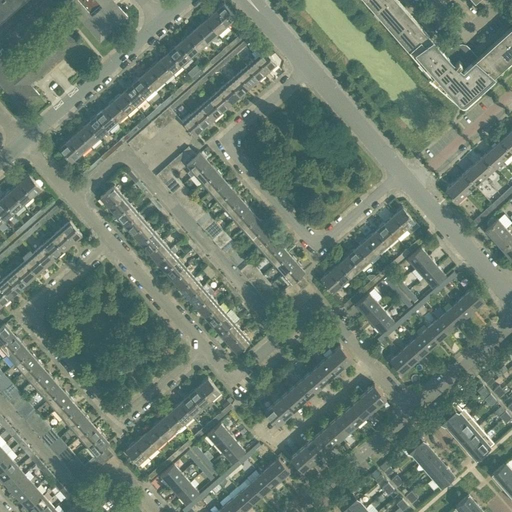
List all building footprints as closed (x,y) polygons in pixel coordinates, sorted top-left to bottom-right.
[(0,0),(0,59),(68,0),(67,0),(59,7),(53,0),(0,0)] [(128,17),(113,0),(69,0),(67,3),(68,3),(81,18),(81,19),(100,41),(128,17)] [(443,54),(395,0),(367,0),(370,3),(372,2),(383,15),(381,16),(393,29),(394,28),(405,41),(404,42),(415,55),(416,54),(427,66),(426,67),(431,74),(430,75),(431,76),(432,76),(439,84),(439,85),(439,84),(448,91),(447,92),(448,92),(456,99),(457,100),(457,99),(462,103),(462,104),(463,104),(464,104),(465,104),(466,103),(468,102),(469,102),(468,101),(476,94),(477,94),(476,92),(479,89),(481,88),(480,87),(493,76),(491,74),(497,69),(498,70),(511,59),(510,57),(511,55),(511,29),(478,60),(476,58),(473,60),(465,51),(464,50),(462,50),(461,50),(447,55),(445,52),(443,54)] [(227,24),(236,16),(224,2),(215,11),(227,24)] [(218,32),(227,24),(215,11),(206,18),(218,32)] [(209,40),(218,32),(206,18),(197,26),(209,40)] [(30,84),(79,41),(64,24),(15,67),(6,56),(0,60),(0,83),(23,109),(40,95),(30,84)] [(200,48),(209,40),(197,26),(188,34),(200,48)] [(240,40),(250,31),(247,28),(238,36),(240,40)] [(191,56),(200,48),(188,34),(179,42),(191,56)] [(245,45),(255,37),(252,34),(242,42),(245,45)] [(231,48),(240,40),(238,36),(228,44),(231,48)] [(181,64),(191,56),(179,42),(169,50),(181,64)] [(236,53),(245,45),(242,42),(233,50),(236,53)] [(223,55),(231,48),(228,44),(220,52),(223,55)] [(268,70),(277,62),(265,49),(256,57),(268,70)] [(172,72),(181,64),(169,50),(160,58),(172,72)] [(227,61),(236,53),(233,50),(224,57),(227,61)] [(213,63),(223,55),(220,52),(210,60),(213,63)] [(218,69),(227,61),(224,57),(215,66),(218,69)] [(259,78),(268,70),(256,57),(247,65),(259,78)] [(163,80),(172,72),(160,58),(151,66),(163,80)] [(204,71),(213,63),(210,60),(201,68),(204,71)] [(250,86),(259,78),(247,65),(238,72),(250,86)] [(154,88),(163,80),(151,66),(142,74),(154,88)] [(209,77),(218,69),(215,66),(206,74),(209,77)] [(195,80),(204,71),(201,68),(192,76),(195,80)] [(240,94),(250,86),(238,72),(228,81),(240,94)] [(145,96),(154,88),(142,74),(133,82),(145,96)] [(200,85),(209,77),(206,74),(197,82),(200,85)] [(186,88),(195,80),(192,76),(183,84),(186,88)] [(231,102),(240,94),(228,81),(219,89),(231,102)] [(136,104),(145,96),(133,82),(124,91),(136,104)] [(190,93),(200,85),(197,82),(187,90),(190,93)] [(177,95),(186,88),(183,84),(174,92),(177,95)] [(222,110),(231,102),(219,89),(210,97),(222,110)] [(181,101),(190,93),(187,90),(179,97),(181,101)] [(127,112),(136,104),(124,91),(115,98),(127,112)] [(168,103),(177,95),(174,92),(165,100),(168,103)] [(172,109),(181,101),(179,97),(170,105),(172,109)] [(213,118),(222,110),(210,97),(201,105),(213,118)] [(118,120),(127,112),(115,98),(105,107),(118,120)] [(158,111),(168,103),(165,100),(155,108),(158,111)] [(173,119),(177,114),(172,109),(170,105),(165,110),(173,119)] [(204,126),(213,118),(201,105),(192,113),(204,126)] [(109,128),(118,120),(105,107),(97,114),(109,128)] [(149,120),(158,111),(155,108),(146,116),(149,120)] [(168,123),(173,119),(165,110),(160,114),(168,123)] [(194,135),(204,126),(192,113),(182,121),(194,135)] [(99,136),(109,128),(97,114),(87,122),(99,136)] [(164,126),(168,123),(160,114),(156,117),(164,126)] [(140,128),(149,120),(146,116),(137,124),(140,128)] [(159,130),(164,126),(156,117),(151,121),(159,130)] [(154,135),(159,130),(151,121),(146,126),(154,135)] [(90,144),(99,136),(87,122),(78,130),(90,144)] [(131,136),(135,132),(140,128),(137,124),(128,132),(131,136)] [(150,138),(154,135),(146,126),(142,129),(150,138)] [(145,143),(150,138),(142,129),(137,134),(145,143)] [(81,152),(90,144),(78,130),(69,139),(81,152)] [(511,150),(511,132),(510,131),(501,139),(511,150)] [(122,143),(131,136),(128,132),(119,140),(122,143)] [(141,147),(145,143),(137,134),(133,138),(141,147)] [(136,151),(141,147),(133,138),(128,142),(136,151)] [(72,161),(81,152),(69,139),(60,147),(72,161)] [(503,160),(511,151),(511,150),(501,139),(492,147),(503,160)] [(113,151),(122,143),(119,140),(110,148),(113,151)] [(192,159),(197,155),(189,146),(184,150),(192,159)] [(494,168),(503,160),(492,147),(483,156),(494,168)] [(103,160),(113,151),(110,148),(101,156),(103,160)] [(188,163),(192,159),(184,150),(180,153),(188,163)] [(188,163),(187,163),(191,168),(187,172),(191,176),(195,172),(209,160),(200,151),(197,155),(192,159),(188,163)] [(183,166),(187,163),(188,163),(180,153),(175,157),(183,166)] [(94,168),(103,160),(101,156),(91,164),(94,168)] [(485,176),(494,168),(483,156),(474,164),(485,176)] [(178,171),(183,166),(175,157),(170,162),(178,171)] [(203,182),(217,169),(209,160),(195,172),(203,182)] [(170,162),(166,166),(174,175),(175,173),(178,171),(170,162)] [(85,176),(94,168),(91,164),(82,172),(85,176)] [(476,185),(485,176),(474,164),(464,172),(476,185)] [(166,166),(161,170),(169,179),(174,175),(166,166)] [(211,190),(224,178),(217,169),(203,182),(211,190)] [(136,182),(139,179),(131,170),(127,173),(136,182)] [(164,183),(169,179),(161,170),(156,174),(164,183)] [(467,193),(476,185),(464,172),(455,181),(467,193)] [(32,195),(41,187),(40,186),(35,180),(29,173),(20,181),(32,195)] [(168,188),(179,178),(175,173),(174,175),(169,179),(164,183),(168,188)] [(35,180),(40,186),(44,182),(39,177),(35,180)] [(172,192),(183,183),(179,178),(168,188),(172,192)] [(219,200),(232,188),(224,178),(211,190),(219,200)] [(144,191),(147,188),(139,179),(136,182),(144,191)] [(23,203),(32,195),(20,181),(11,189),(23,203)] [(467,193),(455,181),(446,189),(446,188),(446,189),(457,202),(458,201),(467,193)] [(176,197),(187,187),(183,183),(172,192),(176,197)] [(109,206),(122,194),(114,184),(100,196),(109,206)] [(505,198),(511,191),(511,187),(511,186),(501,195),(505,198)] [(180,201),(191,192),(187,187),(176,197),(180,201)] [(152,200),(155,198),(147,188),(144,191),(152,200)] [(227,209),(240,197),(232,188),(219,200),(227,209)] [(14,211),(23,203),(11,189),(2,197),(14,211)] [(188,210),(199,201),(191,192),(180,201),(188,210)] [(117,215),(131,203),(122,194),(109,206),(117,215)] [(495,206),(505,198),(501,195),(492,203),(495,206)] [(0,213),(5,219),(14,211),(2,197),(0,199),(0,213)] [(235,218),(249,206),(240,197),(227,209),(235,218)] [(160,209),(163,206),(155,198),(152,200),(160,209)] [(46,210),(55,202),(52,199),(43,207),(46,210)] [(192,215),(203,205),(199,201),(188,210),(192,215)] [(125,224),(139,212),(131,203),(117,215),(125,224)] [(486,215),(495,206),(492,203),(483,211),(486,215)] [(57,204),(51,210),(54,213),(60,208),(57,204)] [(196,219),(207,210),(203,205),(192,215),(196,219)] [(168,218),(171,215),(163,206),(160,209),(168,218)] [(243,227),(257,215),(249,206),(235,218),(243,227)] [(406,228),(415,220),(403,206),(394,214),(406,228)] [(36,218),(45,210),(46,210),(43,207),(34,215),(36,218)] [(200,224),(211,215),(207,210),(196,219),(200,224)] [(477,223),(486,215),(483,211),(474,220),(477,223)] [(133,233),(146,221),(139,212),(125,224),(133,233)] [(397,236),(406,228),(394,214),(385,222),(397,236)] [(27,226),(36,218),(34,215),(25,223),(27,226)] [(41,224),(48,218),(45,215),(39,221),(41,224)] [(176,228),(179,225),(171,215),(168,218),(176,228)] [(204,229),(215,219),(211,215),(200,224),(204,229)] [(251,236),(265,224),(257,215),(243,227),(251,236)] [(494,238),(506,227),(498,218),(499,218),(498,217),(485,229),(486,230),(486,229),(494,238)] [(73,241),(82,233),(70,219),(61,227),(73,241)] [(212,238),(223,228),(215,219),(204,229),(212,238)] [(32,232),(41,224),(39,221),(30,228),(32,232)] [(141,242),(154,230),(146,221),(133,233),(141,242)] [(388,244),(397,236),(385,222),(376,230),(388,244)] [(18,234),(27,226),(25,223),(15,231),(18,234)] [(259,245),(273,233),(265,224),(251,236),(259,245)] [(184,237),(187,234),(179,225),(176,228),(184,237)] [(64,249),(73,241),(61,227),(52,236),(64,249)] [(502,248),(511,238),(511,233),(506,227),(494,238),(502,248)] [(23,240),(32,232),(30,228),(20,236),(23,240)] [(221,247),(232,238),(223,228),(212,238),(221,247)] [(149,251),(163,239),(154,230),(141,242),(149,251)] [(379,252),(388,244),(376,230),(367,238),(379,252)] [(9,242),(18,234),(15,231),(6,239),(9,242)] [(267,254),(281,242),(273,233),(259,245),(267,254)] [(192,246),(195,243),(187,234),(184,237),(192,246)] [(419,243),(425,238),(422,235),(416,240),(419,243)] [(14,248),(23,240),(20,236),(11,244),(14,248)] [(55,257),(64,249),(52,236),(43,243),(55,257)] [(225,252),(236,242),(232,238),(221,247),(225,252)] [(369,260),(379,252),(367,238),(357,246),(369,260)] [(511,238),(502,248),(510,257),(511,255),(511,238)] [(0,250),(9,242),(6,239),(0,244),(0,250)] [(157,260),(170,248),(163,239),(149,251),(157,260)] [(410,251),(419,243),(416,240),(407,248),(410,251)] [(229,256),(240,247),(236,242),(225,252),(229,256)] [(275,264),(289,252),(281,242),(267,254),(275,264)] [(46,265),(55,257),(43,243),(34,251),(46,265)] [(200,255),(203,252),(195,243),(192,246),(200,255)] [(5,256),(14,248),(11,244),(2,253),(5,256)] [(174,245),(170,248),(157,260),(165,269),(178,257),(174,252),(177,249),(174,245)] [(360,268),(369,260),(357,246),(348,254),(360,268)] [(416,267),(429,255),(421,246),(408,257),(416,267)] [(233,261),(244,251),(240,247),(229,256),(233,261)] [(401,259),(410,251),(407,248),(398,256),(401,259)] [(37,273),(46,265),(34,251),(25,259),(37,273)] [(237,265),(247,256),(244,251),(233,261),(237,265)] [(208,264),(211,261),(203,252),(200,255),(208,264)] [(283,273),(297,261),(289,252),(275,264),(283,273)] [(351,276),(360,268),(348,254),(339,262),(351,276)] [(424,276),(438,264),(429,255),(416,267),(424,276)] [(241,270),(251,260),(247,256),(237,265),(241,270)] [(392,267),(401,259),(398,256),(389,264),(392,267)] [(173,279),(187,267),(178,257),(165,269),(173,279)] [(28,281),(37,273),(25,259),(15,268),(28,281)] [(245,274),(255,265),(251,260),(241,270),(245,274)] [(216,273),(219,270),(211,261),(208,264),(216,273)] [(291,282),(293,281),(297,277),(301,274),(305,270),(297,261),(283,273),(291,282)] [(342,284),(351,276),(339,262),(330,270),(342,284)] [(383,275),(392,267),(389,264),(380,272),(383,275)] [(433,286),(446,274),(438,264),(424,276),(433,286)] [(249,279),(260,269),(255,265),(245,274),(249,279)] [(181,288),(195,276),(187,267),(173,279),(181,288)] [(18,289),(28,281),(15,268),(6,276),(18,289)] [(253,283),(263,274),(260,269),(249,279),(253,283)] [(224,282),(227,279),(219,270),(216,273),(224,282)] [(332,292),(342,284),(330,270),(320,278),(332,292)] [(398,283),(402,280),(393,270),(389,274),(398,283)] [(451,279),(457,274),(454,271),(448,276),(451,279)] [(374,283),(383,275),(380,272),(371,280),(374,283)] [(261,292),(271,283),(263,274),(253,283),(261,292)] [(297,277),(305,286),(309,283),(301,274),(297,277)] [(392,288),(396,285),(387,275),(384,278),(392,288)] [(0,286),(10,297),(18,289),(6,276),(0,281),(0,286)] [(189,297),(203,285),(195,276),(181,288),(189,297)] [(441,287),(451,279),(448,276),(439,284),(441,287)] [(301,290),(305,286),(297,277),(293,281),(301,290)] [(232,291),(235,288),(227,279),(224,282),(232,291)] [(364,291),(374,283),(371,280),(362,288),(364,291)] [(406,293),(410,289),(402,280),(398,283),(406,293)] [(203,285),(189,297),(197,306),(211,294),(214,290),(206,281),(203,285)] [(297,294),(301,290),(293,281),(291,282),(288,285),(297,294)] [(269,302),(280,293),(280,292),(271,283),(261,292),(269,302)] [(432,295),(441,287),(439,284),(429,292),(432,295)] [(292,298),(297,294),(288,285),(284,289),(292,298)] [(400,297),(404,294),(396,285),(392,288),(400,297)] [(0,305),(10,297),(0,286),(0,305)] [(475,308),(485,299),(473,286),(464,294),(475,308)] [(240,300),(243,297),(235,288),(232,291),(240,300)] [(355,299),(364,291),(362,288),(352,296),(355,299)] [(284,297),(288,302),(292,298),(284,289),(280,292),(280,293),(284,297)] [(414,302),(418,298),(410,289),(406,293),(414,302)] [(364,312),(378,301),(369,291),(356,303),(364,312)] [(423,303),(432,295),(429,292),(420,300),(423,303)] [(273,306),(279,301),(284,297),(280,293),(269,302),(273,306)] [(205,315),(219,303),(211,294),(197,306),(205,315)] [(408,306),(412,303),(404,294),(400,297),(408,306)] [(466,316),(475,308),(464,294),(455,302),(466,316)] [(350,304),(355,299),(352,296),(347,301),(350,304)] [(248,310),(251,307),(243,297),(240,300),(248,310)] [(283,306),(288,302),(284,297),(279,301),(283,306)] [(414,311),(423,303),(420,300),(411,308),(414,311)] [(372,322),(386,310),(378,301),(364,312),(372,322)] [(457,324),(466,316),(455,302),(445,311),(457,324)] [(213,324),(227,312),(219,303),(205,315),(213,324)] [(256,319),(259,316),(251,307),(248,310),(256,319)] [(405,319),(414,311),(411,308),(402,316),(405,319)] [(381,331),(394,320),(386,310),(372,322),(381,331)] [(448,332),(457,324),(445,311),(436,319),(448,332)] [(221,333),(235,321),(227,312),(213,324),(221,333)] [(264,328),(266,326),(267,325),(259,316),(256,319),(264,328)] [(395,328),(405,319),(402,316),(393,324),(395,328)] [(439,340),(448,332),(436,319),(427,327),(439,340)] [(229,342),(243,330),(235,321),(221,333),(229,342)] [(0,343),(13,332),(5,323),(1,326),(0,327),(0,343)] [(386,336),(386,335),(395,328),(393,324),(383,332),(386,336)] [(429,348),(439,340),(427,327),(418,335),(429,348)] [(229,342),(237,352),(239,350),(244,346),(251,340),(243,330),(229,342)] [(0,344),(7,353),(21,341),(13,332),(0,343),(0,344)] [(380,341),(386,336),(383,332),(377,338),(380,341)] [(420,356),(429,348),(418,335),(409,343),(420,356)] [(15,362),(29,350),(21,341),(7,353),(15,362)] [(411,364),(420,356),(409,343),(399,351),(411,364)] [(344,364),(352,357),(340,344),(332,350),(344,364)] [(244,346),(239,350),(243,355),(247,352),(248,351),(244,346)] [(23,371),(37,359),(29,350),(15,362),(23,371)] [(337,371),(344,364),(332,350),(325,357),(337,371)] [(402,372),(411,364),(399,351),(390,359),(402,372)] [(329,377),(337,371),(325,357),(317,364),(329,377)] [(31,380),(45,368),(37,359),(23,371),(31,380)] [(322,384),(329,377),(317,364),(310,370),(322,384)] [(504,364),(495,372),(498,376),(507,368),(504,364)] [(40,390),(53,378),(45,368),(31,380),(40,390)] [(314,390),(322,384),(310,370),(302,377),(314,390)] [(0,389),(1,391),(12,381),(4,372),(0,375),(0,389)] [(492,376),(485,381),(489,385),(495,379),(492,376)] [(211,399),(220,391),(208,377),(199,385),(211,399)] [(307,397),(314,390),(302,377),(295,383),(307,397)] [(48,399),(61,387),(53,378),(40,390),(48,399)] [(9,400),(20,390),(12,381),(1,391),(9,400)] [(299,404),(307,397),(295,383),(287,390),(299,404)] [(379,403),(386,396),(375,383),(367,390),(379,403)] [(500,383),(493,389),(496,393),(503,387),(500,383)] [(483,384),(477,389),(480,393),(486,387),(483,384)] [(202,407),(211,399),(199,385),(190,393),(202,407)] [(56,408),(69,396),(61,387),(48,399),(56,408)] [(503,387),(496,393),(499,396),(506,390),(503,387)] [(17,409),(28,400),(20,390),(9,400),(17,409)] [(292,410),(299,404),(287,390),(280,397),(292,410)] [(371,410),(379,403),(367,390),(359,396),(371,410)] [(193,415),(202,407),(190,393),(181,401),(193,415)] [(490,393),(483,399),(486,402),(493,396),(490,393)] [(64,417),(77,405),(69,396),(56,408),(64,417)] [(230,402),(233,399),(230,396),(227,398),(228,400),(223,404),(225,407),(224,408),(227,411),(229,409),(234,406),(232,403),(230,402)] [(364,416),(371,410),(359,396),(352,403),(364,416)] [(493,396),(486,402),(489,406),(496,400),(493,396)] [(284,417),(292,410),(280,397),(272,403),(284,417)] [(454,399),(436,415),(437,415),(444,424),(463,407),(462,408),(454,399)] [(25,419),(36,409),(28,400),(17,409),(25,419)] [(184,423),(193,415),(181,401),(172,409),(184,423)] [(276,424),(284,417),(272,403),(264,410),(276,424)] [(356,423),(364,416),(352,403),(344,409),(356,423)] [(388,413),(394,407),(390,403),(384,409),(388,413)] [(72,426),(85,414),(77,405),(64,417),(72,426)] [(463,407),(444,424),(446,423),(453,431),(471,416),(463,407)] [(33,428),(44,418),(36,409),(25,419),(33,428)] [(175,431),(184,423),(172,409),(163,417),(175,431)] [(348,430),(356,423),(344,409),(337,416),(348,430)] [(505,410),(498,416),(501,419),(508,413),(505,410)] [(508,413),(501,419),(504,423),(511,417),(508,413)] [(80,435),(93,423),(85,414),(72,426),(80,435)] [(212,419),(215,422),(221,417),(218,414),(212,419)] [(341,436),(348,430),(337,416),(329,423),(341,436)] [(471,416),(453,431),(461,440),(479,424),(471,416)] [(166,439),(175,431),(163,417),(154,425),(166,439)] [(7,429),(11,425),(4,418),(0,422),(7,429)] [(41,437),(52,427),(44,418),(33,428),(41,437)] [(215,422),(212,419),(206,424),(209,427),(215,422)] [(216,442),(229,430),(221,421),(208,432),(216,442)] [(88,444),(101,432),(93,423),(80,435),(88,444)] [(333,443),(341,436),(329,423),(322,429),(333,443)] [(479,424),(461,440),(468,449),(486,433),(479,424)] [(12,436),(16,432),(11,425),(7,429),(12,436)] [(157,447),(166,439),(154,425),(145,433),(157,447)] [(49,446),(60,436),(52,427),(41,437),(49,446)] [(326,449),(333,443),(322,429),(314,436),(326,449)] [(197,438),(203,433),(200,430),(194,434),(197,438)] [(224,451),(237,440),(229,430),(216,442),(224,451)] [(18,442),(22,439),(16,432),(12,436),(18,442)] [(102,449),(106,445),(110,442),(101,432),(88,444),(96,454),(98,452),(102,449)] [(418,432),(405,443),(412,451),(411,452),(425,440),(418,432)] [(147,455),(157,447),(145,433),(135,441),(147,455)] [(486,433),(468,449),(476,457),(494,442),(486,433)] [(197,438),(194,434),(188,440),(191,443),(197,438)] [(57,455),(68,445),(60,436),(49,446),(57,455)] [(318,456),(326,449),(314,436),(306,442),(318,456)] [(24,449),(28,446),(22,439),(18,442),(24,449)] [(232,461),(245,449),(237,440),(224,451),(232,461)] [(425,440),(411,452),(419,460),(432,449),(425,441),(426,441),(425,440)] [(138,463),(147,455),(135,441),(126,449),(138,463)] [(255,451),(262,445),(259,441),(252,447),(255,451)] [(311,462),(318,456),(306,442),(299,449),(311,462)] [(65,464),(76,455),(68,445),(57,455),(65,464)] [(110,458),(114,454),(106,445),(102,449),(110,458)] [(30,456),(34,452),(28,446),(24,449),(30,456)] [(179,454),(184,449),(181,446),(176,450),(179,454)] [(200,456),(204,452),(199,447),(195,450),(200,456)] [(249,455),(255,451),(252,447),(246,452),(249,455)] [(189,448),(186,451),(192,458),(196,455),(189,448)] [(106,461),(110,458),(102,449),(98,452),(106,461)] [(303,469),(311,462),(299,449),(291,456),(303,469)] [(432,449),(419,460),(426,469),(439,457),(432,449)] [(179,454),(176,450),(170,455),(173,459),(179,454)] [(0,470),(13,459),(7,452),(0,458),(0,470)] [(36,463),(40,459),(34,452),(30,456),(36,463)] [(101,465),(106,461),(98,452),(96,454),(94,456),(101,465)] [(200,456),(206,462),(209,459),(204,452),(200,456)] [(74,474),(84,464),(76,455),(65,464),(74,474)] [(97,469),(101,465),(94,456),(89,460),(97,469)] [(241,469),(247,464),(244,460),(241,457),(234,463),(237,466),(238,465),(241,469)] [(280,479),(290,470),(279,457),(268,466),(280,479)] [(439,457),(426,469),(433,477),(446,466),(439,457)] [(0,482),(19,466),(13,459),(0,470),(0,475),(1,477),(0,478),(0,482)] [(42,470),(46,466),(40,459),(36,463),(42,470)] [(92,473),(97,469),(89,460),(84,464),(88,468),(92,473)] [(202,470),(206,467),(201,461),(197,464),(202,470)] [(511,468),(506,461),(493,473),(500,481),(511,470),(511,468)] [(157,466),(160,470),(166,465),(163,462),(157,466)] [(169,483),(183,471),(174,462),(161,473),(169,483)] [(77,478),(88,468),(84,464),(74,474),(77,478)] [(214,465),(210,468),(216,475),(220,471),(214,465)] [(390,465),(384,470),(387,474),(393,469),(390,465)] [(9,486),(25,473),(19,466),(0,482),(0,483),(2,485),(6,482),(9,486)] [(48,476),(52,473),(46,466),(42,470),(48,476)] [(152,472),(155,475),(160,470),(157,466),(152,472)] [(228,474),(234,469),(231,466),(225,471),(228,474)] [(269,488),(280,479),(268,466),(258,475),(269,488)] [(446,466),(433,477),(440,485),(454,474),(446,466)] [(208,477),(212,473),(206,467),(202,470),(208,477)] [(82,483),(92,473),(88,468),(77,478),(82,483)] [(511,470),(500,481),(507,489),(511,485),(511,470)] [(177,492),(191,481),(183,471),(169,483),(177,492)] [(225,471),(216,479),(219,482),(228,474),(225,471)] [(11,497),(31,479),(25,473),(9,486),(13,491),(9,494),(11,497)] [(54,483),(58,480),(52,473),(48,476),(54,483)] [(381,473),(375,478),(378,482),(384,477),(381,473)] [(398,473),(391,479),(394,482),(401,476),(398,473)] [(259,497),(269,488),(258,475),(247,484),(259,497)] [(401,476),(394,482),(397,486),(404,480),(401,476)] [(21,500),(37,486),(31,479),(11,497),(13,499),(17,496),(21,500)] [(219,482),(216,479),(210,485),(213,488),(219,482)] [(60,490),(64,486),(58,480),(54,483),(60,490)] [(186,502),(199,490),(191,481),(177,492),(186,502)] [(388,482),(381,488),(384,491),(391,485),(388,482)] [(248,506),(259,497),(247,484),(237,493),(248,506)] [(203,496),(213,488),(210,485),(200,493),(203,496)] [(391,485),(384,491),(387,494),(394,488),(391,485)] [(23,510),(43,493),(37,486),(21,500),(25,504),(21,508),(23,510)] [(66,497),(70,493),(64,486),(60,490),(66,497)] [(412,489),(405,495),(408,499),(415,492),(412,489)] [(351,491),(338,502),(345,510),(359,498),(358,499),(351,491)] [(415,492),(408,499),(411,502),(418,496),(415,492)] [(31,511),(34,511),(49,500),(43,493),(23,510),(24,511),(25,511),(29,509),(31,511)] [(72,504),(76,500),(70,493),(66,497),(72,504)] [(235,511),(242,511),(248,506),(237,493),(227,502),(235,511)] [(468,494),(455,505),(461,511),(464,511),(476,502),(468,494)] [(201,498),(198,495),(191,501),(194,504),(201,498)] [(359,498),(345,510),(346,511),(346,510),(347,511),(359,511),(366,506),(359,498)] [(402,498),(395,504),(398,507),(405,501),(402,498)] [(48,511),(55,506),(49,500),(34,511),(48,511)] [(405,501),(398,507),(401,511),(408,505),(405,501)] [(216,511),(235,511),(227,502),(216,511)] [(476,502),(464,511),(481,511),(483,511),(476,502)] [(183,509),(184,511),(185,511),(192,506),(189,503),(183,509)]
